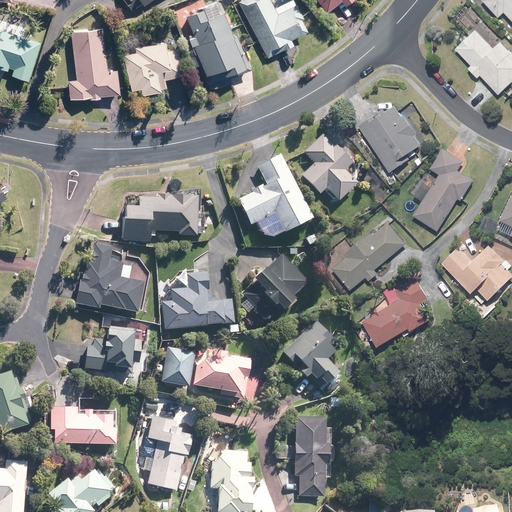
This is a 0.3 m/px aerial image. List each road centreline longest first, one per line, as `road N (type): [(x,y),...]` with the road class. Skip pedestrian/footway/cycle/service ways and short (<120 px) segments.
road 1 (residential): [(82,150),(140,148),(253,122),(387,34)]
road 2 (residential): [(32,326),(82,150)]
road 3 (residential): [(511,140),(471,118),(387,34)]
